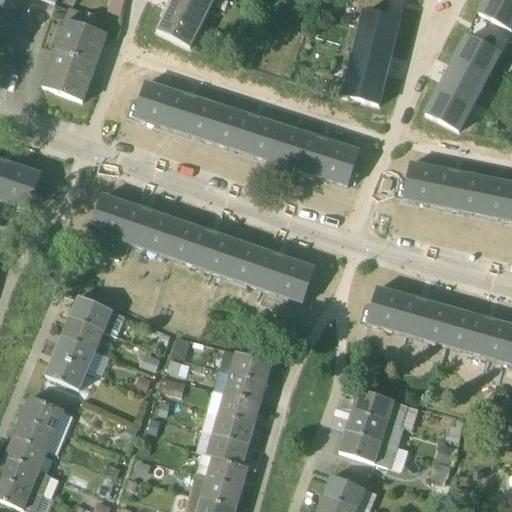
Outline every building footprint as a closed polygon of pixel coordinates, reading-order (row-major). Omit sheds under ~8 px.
[(107,0),(106,15),(122,17),(124,0),(107,0)] [(174,0),(157,35),(188,50),(213,0),(174,0)] [(511,0),(488,0),(480,15),(511,32),(511,29),(511,0)] [(100,22),(71,12),(67,23),(96,32),(100,22)] [(398,25),(364,16),(343,100),(377,109),(398,25)] [(67,23),(67,22),(56,54),(95,68),(106,36),(96,32),(67,23)] [(497,57),(467,40),(426,115),(457,132),(497,57)] [(95,68),(56,54),(43,91),(82,104),(95,68)] [(191,103),(177,99),(177,97),(146,87),(135,121),(146,125),(148,120),(161,124),(159,129),(189,138),(191,134),(203,138),(202,142),(213,146),(224,112),(192,102),(191,103)] [(257,124),(242,120),(243,118),(224,112),(213,146),(227,151),(229,146),(255,155),(254,159),(269,164),(280,130),(257,123),(257,124)] [(310,140),(280,130),(269,164),(279,167),(280,163),(293,167),(292,171),(322,181),(323,176),(336,180),(334,185),(345,188),(356,155),(323,144),(323,146),(310,141),(310,140)] [(0,202),(4,204),(6,199),(18,204),(17,208),(28,212),(40,178),(8,167),(8,169),(0,165),(0,202)] [(458,178),(442,175),(443,174),(411,168),(404,203),(414,205),(414,200),(427,203),(427,207),(459,214),(460,209),(472,212),(471,216),(484,219),(491,184),(458,177),(458,178)] [(511,188),(491,184),(484,219),(498,222),(499,218),(511,220),(511,189),(510,189),(511,188)] [(149,218),(134,213),(135,211),(104,201),(93,234),(103,238),(104,234),(118,239),(116,242),(145,252),(146,249),(160,253),(159,257),(169,261),(181,227),(149,216),(149,218)] [(215,240),(201,235),(201,234),(181,227),(169,261),(184,266),(185,262),(211,271),(210,274),(225,280),(236,246),(215,239),(215,240)] [(268,257),(236,246),(225,280),(235,283),(236,279),(249,284),(248,288),(277,298),(279,294),(291,298),(290,302),(301,306),(313,272),(281,261),(280,263),(267,258),(268,257)] [(423,308),(407,303),(408,301),(378,293),(369,327),(379,330),(380,327),(393,330),(392,334),(423,343),(424,339),(437,343),(436,346),(447,349),(456,315),(424,306),(423,308)] [(113,316),(78,301),(78,302),(80,303),(72,321),(70,320),(70,321),(104,336),(104,335),(102,334),(110,316),(112,317),(113,316)] [(489,326),(475,322),(475,320),(456,315),(447,349),(461,353),(462,350),(488,357),(487,361),(503,365),(511,332),(511,330),(490,325),(489,326)] [(125,321),(113,316),(112,317),(110,316),(102,334),(104,335),(104,336),(116,341),(125,321)] [(104,336),(70,321),(72,322),(64,341),(62,340),(96,355),(94,354),(102,335),(104,336)] [(511,332),(503,365),(511,367),(511,332)] [(96,355),(62,340),(62,341),(64,342),(56,360),(54,359),(88,374),(86,373),(93,354),(96,355)] [(175,340),(172,359),(186,361),(189,342),(175,340)] [(272,367),(236,357),(236,358),(238,359),(233,378),(231,378),(230,378),(266,388),(264,387),(269,368),(272,368),(272,367)] [(88,374),(54,359),(53,360),(56,361),(48,380),(45,379),(45,380),(79,395),(80,394),(77,393),(85,374),(88,375),(88,374)] [(185,378),(188,367),(171,362),(167,373),(185,378)] [(266,388),(230,378),(230,379),(233,379),(227,398),(225,398),(260,408),(258,407),(264,388),(266,389),(266,388)] [(394,406),(358,394),(358,396),(360,396),(354,415),(352,415),(387,426),(385,425),(391,406),(393,407),(394,406)] [(260,408),(225,398),(225,399),(227,399),(221,419),(219,418),(254,429),(255,428),(252,428),(258,408),(260,409),(260,408)] [(64,416),(30,402),(29,403),(31,404),(24,422),(22,421),(22,422),(56,436),(56,435),(53,434),(61,417),(63,417),(64,416)] [(387,426),(352,415),(352,416),(354,416),(348,435),(346,435),(345,435),(381,446),(378,445),(384,426),(387,427),(387,426)] [(254,429),(219,418),(219,419),(221,420),(216,439),(213,438),(213,439),(249,449),(246,448),(252,429),(254,429)] [(56,436),(22,422),(21,422),(24,423),(16,442),(14,441),(48,455),(45,454),(53,435),(55,436),(56,436)] [(400,430),(387,426),(387,427),(384,426),(378,445),(381,446),(380,447),(394,451),(400,430)] [(381,446),(345,435),(345,436),(348,436),(342,455),(339,454),(339,455),(374,467),(375,465),(372,465),(378,446),(380,447),(381,446)] [(249,449),(213,439),(215,440),(210,459),(207,458),(207,460),(213,461),(243,470),(243,469),(241,468),(246,449),(249,449)] [(48,455),(14,441),(13,441),(16,442),(8,461),(6,460),(5,461),(39,475),(40,474),(37,473),(45,455),(47,456),(48,455)] [(39,475),(5,461),(8,462),(0,480),(32,494),(29,493),(37,474),(39,475)] [(243,470),(213,461),(212,463),(215,463),(209,482),(207,482),(242,492),(243,492),(240,491),(246,472),(248,473),(249,471),(243,470)] [(32,494),(0,480),(0,504),(18,511),(21,511),(29,494),(31,495),(32,494)] [(355,511),(363,493),(334,481),(325,500),(354,511),(355,511)] [(242,492),(207,482),(209,483),(203,502),(201,502),(234,511),(236,511),(234,511),(240,492),(242,493),(242,492)] [(354,511),(325,500),(320,511),(354,511)] [(234,511),(201,502),(201,503),(203,503),(200,511),(234,511)]
